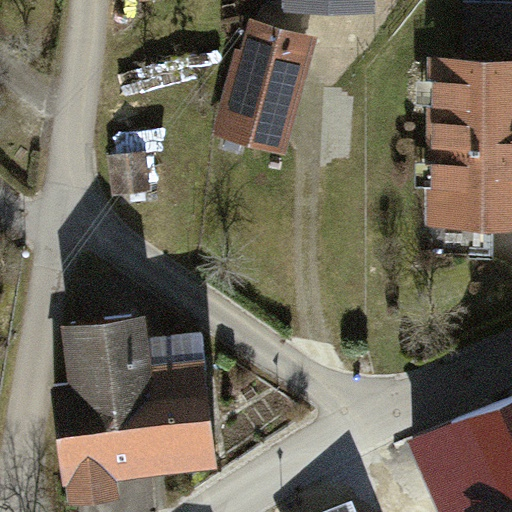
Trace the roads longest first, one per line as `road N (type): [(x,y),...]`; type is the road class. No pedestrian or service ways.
road 1 (residential): [(80,216),(249,339),(383,414)]
road 2 (residential): [(25,511),(80,216)]
road 3 (residential): [(80,216),(88,156),(86,0)]
road 4 (residential): [(383,414),(235,511)]
road 5 (residential): [(511,356),(383,414)]
